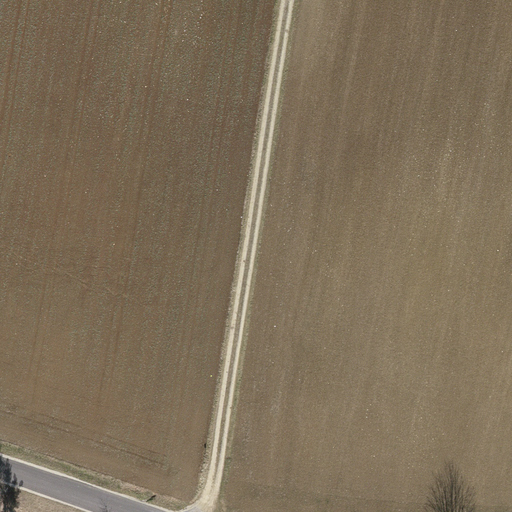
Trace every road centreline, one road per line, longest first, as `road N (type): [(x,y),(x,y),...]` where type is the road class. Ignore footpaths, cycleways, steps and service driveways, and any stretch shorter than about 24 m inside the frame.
road 1 (track): [(289,0),(206,511)]
road 2 (unclassified): [(136,511),(0,467)]
